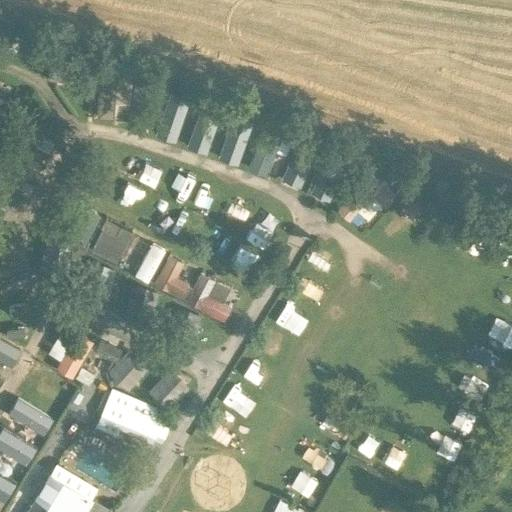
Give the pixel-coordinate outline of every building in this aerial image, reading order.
[(31,42),(28,51),(36,54),(39,45),(31,42)] [(101,60),(100,69),(111,70),(111,60),(101,60)] [(99,114),(112,114),(114,76),(100,76),(99,114)] [(268,173),(272,157),(283,160),(290,132),(267,127),(255,170),(268,173)] [(302,185),(314,155),(295,147),(283,177),(302,185)] [(330,199),(342,178),(323,167),(311,188),(330,199)] [(369,170),(336,207),(361,228),(394,191),(369,170)] [(0,199),(0,201),(17,208),(24,192),(6,184),(0,199)] [(89,240),(99,212),(88,208),(78,236),(89,240)] [(91,250),(117,263),(132,233),(105,219),(101,227),(102,228),(91,250)] [(151,279),(166,247),(152,241),(137,273),(151,279)] [(155,283),(182,297),(189,283),(177,277),(185,262),(169,254),(155,283)] [(111,298),(116,266),(98,263),(93,295),(111,298)] [(187,301),(225,320),(233,305),(209,293),(216,280),(201,273),(187,301)] [(64,325),(46,360),(76,376),(94,340),(64,325)] [(10,364),(20,349),(0,337),(0,366),(3,361),(10,364)] [(95,351),(116,362),(122,351),(100,340),(95,351)] [(135,389),(149,359),(125,347),(111,377),(135,389)] [(260,381),(268,368),(249,356),(241,369),(260,381)] [(171,407),(191,385),(171,366),(151,389),(171,407)] [(235,380),(224,399),(240,408),(250,389),(235,380)] [(175,412),(112,387),(98,423),(161,448),(175,412)] [(18,395),(8,413),(44,435),(55,417),(18,395)] [(215,413),(205,432),(221,440),(231,420),(215,413)] [(3,428),(0,432),(0,448),(27,466),(37,450),(3,428)] [(371,459),(381,442),(365,433),(355,450),(371,459)] [(0,497),(5,500),(14,485),(0,476),(0,497)] [(99,488),(83,511),(60,511),(48,504),(34,496),(25,511),(110,511),(111,511),(112,511),(119,499),(99,488)]
